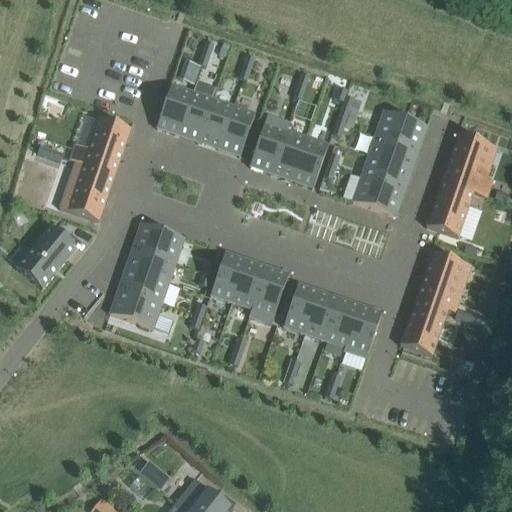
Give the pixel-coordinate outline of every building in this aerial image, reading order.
[(84,0),(77,23),(100,31),(108,6),(87,0),(84,0)] [(205,45),(201,56),(209,59),(213,48),(205,45)] [(201,56),(197,68),(205,71),(209,59),(201,56)] [(246,59),(242,70),(250,73),(254,62),(246,59)] [(242,70),(238,82),(246,85),(250,73),(242,70)] [(301,78),(297,89),(305,92),(309,80),(301,78)] [(171,88),(156,131),(177,139),(192,95),(171,88)] [(297,89),(293,101),(301,103),(305,92),(297,89)] [(338,91),(334,102),(342,105),(346,93),(338,91)] [(192,95),(177,139),(198,146),(213,103),(192,95)] [(213,103),(198,146),(218,153),(233,110),(213,103)] [(233,110),(218,153),(240,160),(255,117),(233,110)] [(383,114),(374,139),(418,155),(427,129),(383,114)] [(340,115),(336,126),(344,129),(348,117),(340,115)] [(267,119),(249,170),(271,177),(288,127),(267,119)] [(75,151),(71,163),(75,165),(83,168),(95,172),(114,178),(118,167),(130,133),(98,122),(87,155),(75,151)] [(336,126),(332,138),(340,140),(344,129),(336,126)] [(288,127),(271,177),(291,184),(306,141),(287,134),(289,127),(288,127)] [(446,172),(442,185),(461,192),(473,196),(486,201),(492,184),(487,183),(497,152),(458,138),(448,166),(446,172)] [(374,139),(367,161),(411,176),(418,155),(374,139)] [(306,141),(291,184),(313,192),(327,148),(306,141)] [(39,149),(37,157),(48,161),(51,153),(39,149)] [(51,153),(48,161),(60,165),(63,157),(51,153)] [(331,157),(327,169),(335,172),(339,160),(331,157)] [(367,161),(359,183),(403,198),(411,176),(367,161)] [(59,211),(59,212),(98,226),(109,192),(114,178),(95,172),(83,168),(75,165),(59,211)] [(327,169),(323,181),(331,183),(335,172),(327,169)] [(359,183),(352,205),(395,220),(400,206),(403,198),(359,183)] [(442,185),(426,231),(457,242),(473,196),(461,192),(442,185)] [(496,194),(494,202),(505,206),(508,198),(496,194)] [(140,227),(133,249),(176,264),(184,242),(140,227)] [(76,251),(50,230),(16,272),(41,293),(76,251)] [(466,247),(463,255),(475,259),(477,251),(466,247)] [(133,249),(125,271),(169,286),(176,264),(133,249)] [(225,256),(210,299),(231,306),(246,263),(225,256)] [(432,257),(416,303),(447,314),(455,317),(471,270),(432,257)] [(246,263),(231,306),(251,313),(248,321),(250,321),(267,270),(246,263)] [(207,265),(203,276),(211,279),(215,267),(207,265)] [(267,270),(250,321),(256,323),(271,328),(273,321),(288,277),(267,270)] [(125,271),(118,293),(161,308),(169,286),(125,271)] [(203,276),(199,288),(207,290),(211,279),(203,276)] [(298,287),(283,330),(304,338),(319,294),(298,287)] [(118,293),(109,317),(153,332),(161,308),(118,293)] [(319,294),(304,338),(325,345),(340,302),(319,294)] [(340,302),(325,345),(344,352),(343,355),(344,355),(360,309),(359,308),(340,302)] [(416,303),(400,349),(431,360),(447,314),(416,303)] [(198,307),(194,319),(201,321),(205,310),(198,307)] [(360,309),(344,355),(365,363),(382,316),(360,309)] [(457,313),(454,321),(466,325),(469,317),(457,313)] [(469,317),(466,325),(478,329),(480,321),(469,317)] [(194,319),(190,330),(197,333),(201,321),(194,319)] [(195,342),(191,354),(199,356),(203,345),(195,342)] [(237,344),(233,355),(241,358),(245,346),(237,344)] [(233,355),(229,367),(237,369),(241,358),(233,355)] [(291,362),(287,374),(295,376),(299,365),(291,362)] [(287,374),(283,385),(291,388),(295,376),(287,374)] [(332,377),(328,388),(336,391),(340,379),(332,377)] [(328,388),(324,400),(332,402),(336,391),(328,388)] [(144,475),(163,493),(174,481),(155,463),(144,475)] [(228,511),(194,484),(175,508),(180,511),(228,511)] [(113,511),(102,503),(94,511),(113,511)]
